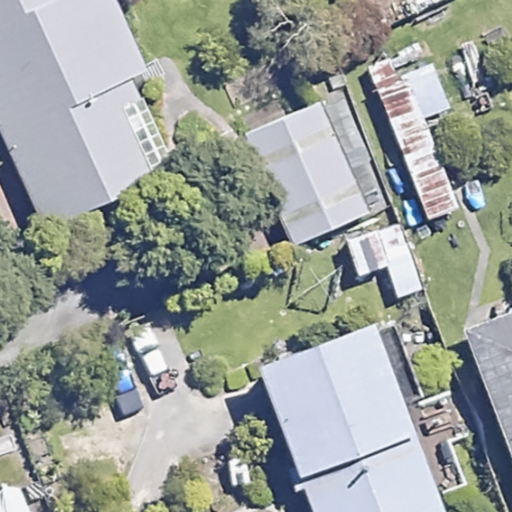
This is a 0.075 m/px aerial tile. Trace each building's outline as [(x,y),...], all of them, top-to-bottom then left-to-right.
[(0,0),(0,125),(112,84),(132,76),(103,0),(0,0)] [(428,87),(412,46),(364,64),(425,220),(456,208),(411,93),(428,87)] [(144,171),(112,84),(0,125),(0,179),(15,219),(144,171)] [(320,91),(226,122),(260,226),(355,195),(320,91)] [(511,511),(511,309),(442,336),(508,511),(511,511)] [(287,477),(414,432),(374,320),(247,365),(287,477)] [(287,477),(299,511),(431,511),(441,509),(414,432),(287,477)]
